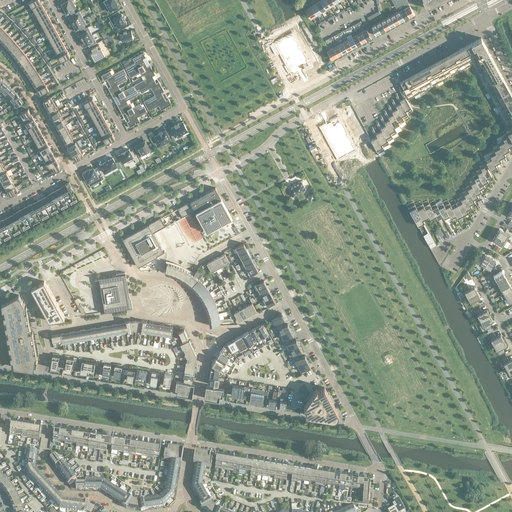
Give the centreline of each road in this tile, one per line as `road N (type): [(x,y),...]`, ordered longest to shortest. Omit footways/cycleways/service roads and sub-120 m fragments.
road 1 (residential): [(0,411),(378,467)]
road 2 (residential): [(218,171),(486,15)]
road 3 (residential): [(251,233),(378,467)]
road 4 (residential): [(22,279),(218,171)]
road 5 (residential): [(126,0),(181,103),(126,139)]
road 6 (residential): [(126,139),(50,0)]
road 7 (residential): [(469,0),(337,73)]
road 8 (residential): [(126,139),(4,206)]
